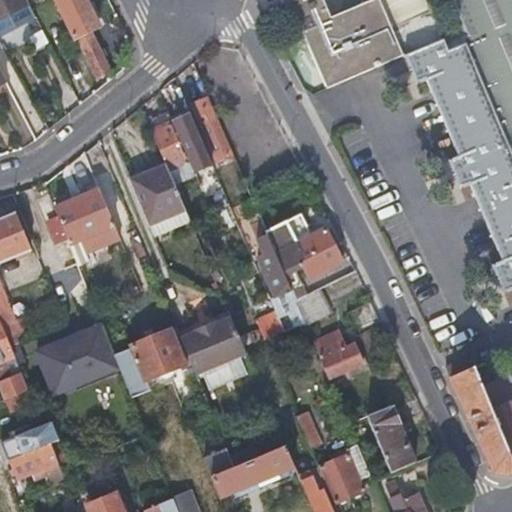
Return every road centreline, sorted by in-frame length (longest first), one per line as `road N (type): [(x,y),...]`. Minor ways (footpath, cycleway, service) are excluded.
road 1 (residential): [(493,511),(345,202),(251,42),(237,30),(179,15)]
road 2 (residential): [(0,178),(53,152),(155,65),(179,15)]
